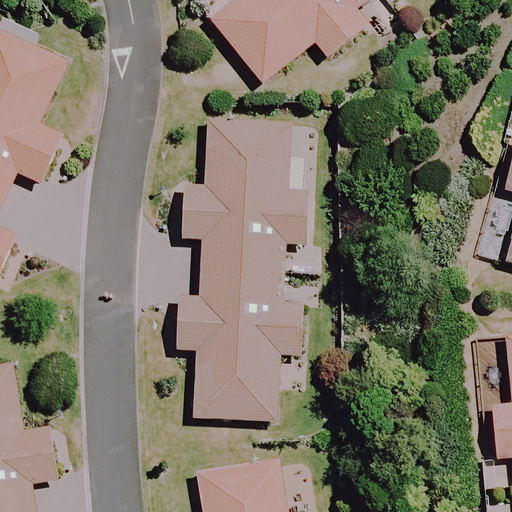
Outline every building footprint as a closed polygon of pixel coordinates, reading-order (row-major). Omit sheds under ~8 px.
[(245,0),(216,24),(270,89),(322,45),(334,59),(372,27),(361,13),(376,0),(245,0)] [(43,129),(71,69),(0,36),(0,277),(17,241),(0,232),(0,226),(23,177),(42,186),(64,139),(43,129)] [(292,194),(296,127),(216,122),(212,189),(199,188),(195,243),(212,244),(209,301),(192,300),(189,353),(206,354),(202,421),(281,425),(285,361),(300,362),(303,306),(287,305),(291,245),(307,246),(310,195),(292,194)] [(29,435),(19,369),(0,371),(0,511),(43,511),(39,486),(61,482),(53,431),(29,435)] [(511,511),(511,408),(501,410),(506,464),(511,463),(511,511)] [(290,511),(283,464),(203,477),(209,511),(290,511)]
